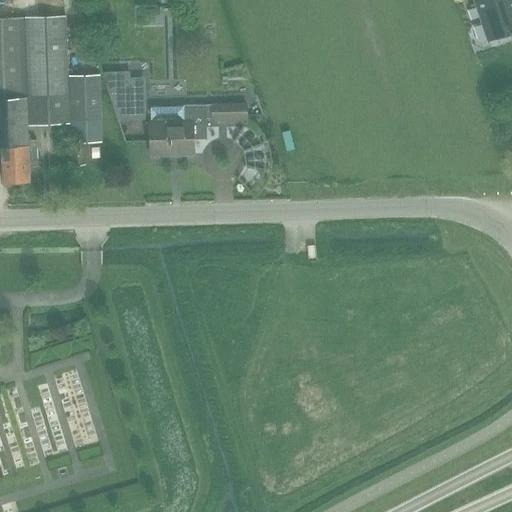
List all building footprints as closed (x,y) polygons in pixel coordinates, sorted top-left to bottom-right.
[(511,0),(475,0),(488,39),(511,31),(511,0)] [(16,17),(0,17),(0,145),(2,146),(4,184),(30,183),(30,165),(38,165),(37,139),(29,139),(29,124),(52,124),(70,124),(66,16),(25,17),(16,17)] [(120,118),(146,118),(145,76),(131,76),(131,70),(104,71),(120,118)] [(100,74),(69,75),(71,124),(72,143),(103,141),(102,122),(100,74)] [(206,137),(206,117),(213,117),(213,119),(247,119),(247,104),(213,104),(184,105),(184,106),(151,107),(151,122),(152,155),(194,155),(194,137),(206,137)]
